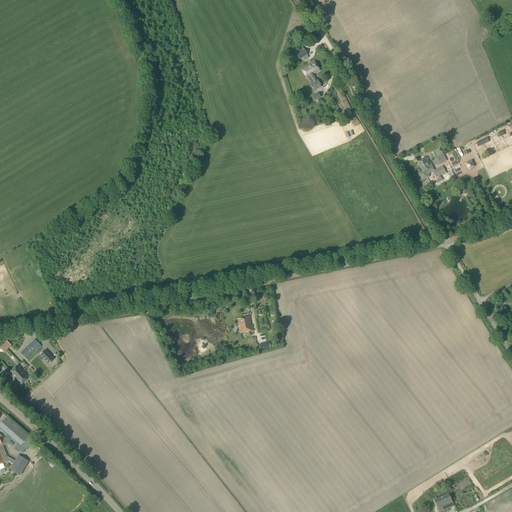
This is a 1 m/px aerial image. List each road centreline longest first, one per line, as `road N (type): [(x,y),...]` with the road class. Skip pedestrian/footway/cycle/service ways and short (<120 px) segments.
road 1 (unclassified): [(0,333),(445,244)]
road 2 (track): [(445,244),(302,0)]
road 3 (secondary): [(119,511),(0,397)]
road 4 (unclassified): [(511,355),(445,244)]
